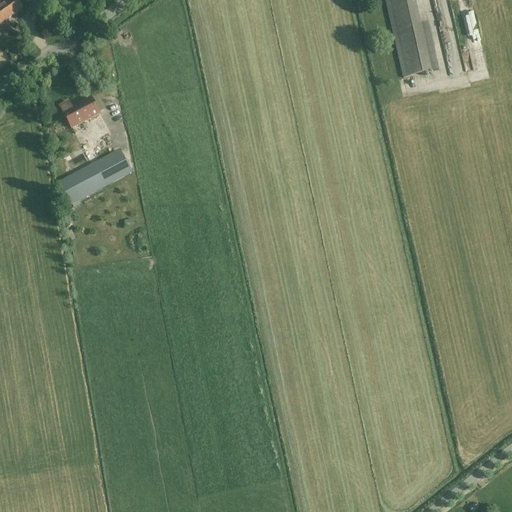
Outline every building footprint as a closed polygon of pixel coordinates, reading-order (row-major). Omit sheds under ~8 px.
[(10,0),(6,4),(2,0),(0,0),(0,25),(23,9),(17,0),(10,0)] [(384,0),(403,79),(439,71),(428,23),(421,25),(415,0),(384,0)] [(473,57),(482,55),(473,11),(463,13),(473,57)] [(68,102),(60,107),(64,114),(63,114),(71,129),(99,115),(90,99),(72,109),(68,102)] [(130,170),(120,152),(59,184),(72,209),(110,189),(108,185),(129,174),(127,171),(130,170)]
